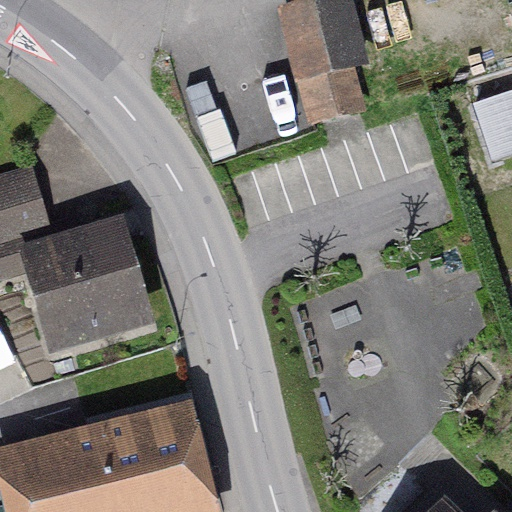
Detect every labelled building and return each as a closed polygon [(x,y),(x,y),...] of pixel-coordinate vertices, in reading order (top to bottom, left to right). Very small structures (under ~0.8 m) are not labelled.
[(308,129),(367,115),(356,71),(370,68),(352,0),(321,0),(279,10),(308,129)] [(511,155),(511,94),(474,106),(492,162),(511,155)] [(0,175),(0,282),(26,276),(18,249),(83,231),(79,217),(50,225),(33,167),(0,175)] [(49,359),(154,330),(123,220),(83,231),(18,249),(26,276),(49,359)] [(218,511),(193,405),(0,451),(0,494),(4,511),(218,511)] [(455,511),(446,502),(436,511),(455,511)]
